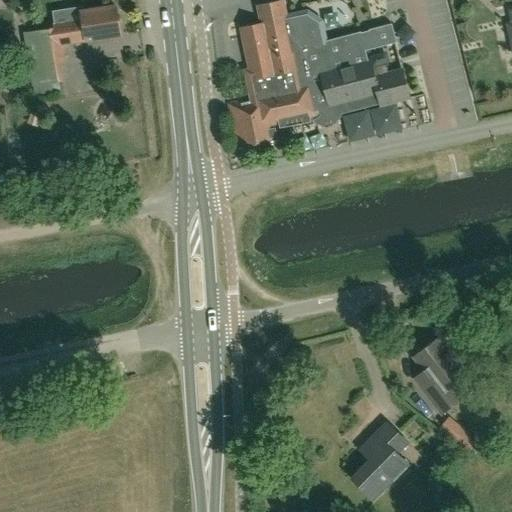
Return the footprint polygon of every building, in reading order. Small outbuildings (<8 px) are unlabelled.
[(371,60),(369,60),(361,31),(322,40),(319,21),(307,13),(287,16),(284,0),(276,0),(257,4),(259,12),(260,11),(262,22),(240,26),(251,80),(255,79),(258,95),(228,101),(237,148),(246,146),(247,150),(269,145),(268,141),(277,140),(274,122),(279,121),(279,117),(307,111),(308,115),(317,113),(316,110),(318,109),(318,111),(321,114),(327,117),(331,116),(333,113),(333,106),(333,104),(379,92),(382,105),(410,97),(403,69),(389,72),(387,64),(373,67),(371,60)] [(63,44),(121,34),(116,6),(82,11),(84,24),(25,33),(33,83),(57,79),(54,61),(65,59),(63,44)] [(439,24),(448,62),(462,59),(453,21),(439,24)] [(392,22),(369,28),(374,48),(397,41),(392,22)] [(419,44),(406,45),(408,63),(420,61),(419,44)] [(417,378),(429,395),(443,414),(462,400),(452,386),(466,376),(440,340),(417,357),(427,371),(417,378)] [(473,404),(487,395),(476,377),(461,386),(473,404)] [(477,438),(448,414),(437,427),(466,452),(477,438)] [(396,454),(407,443),(387,422),(365,443),(376,453),(351,477),(372,498),(407,464),(396,454)]
